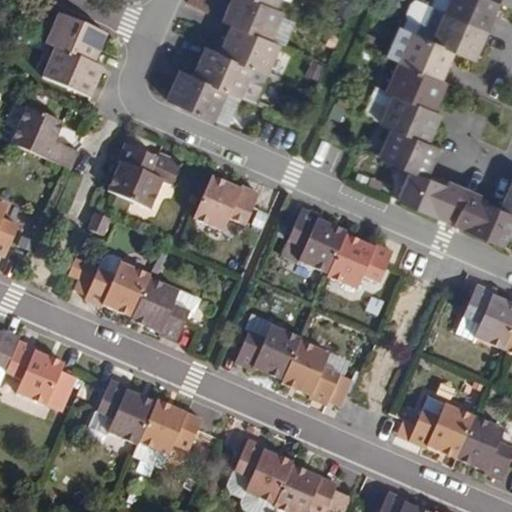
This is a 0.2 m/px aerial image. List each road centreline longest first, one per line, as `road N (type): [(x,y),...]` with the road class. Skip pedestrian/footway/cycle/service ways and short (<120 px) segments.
road 1 (residential): [(503,511),(0,295)]
road 2 (residential): [(511,270),(139,107),(129,88),(151,33)]
